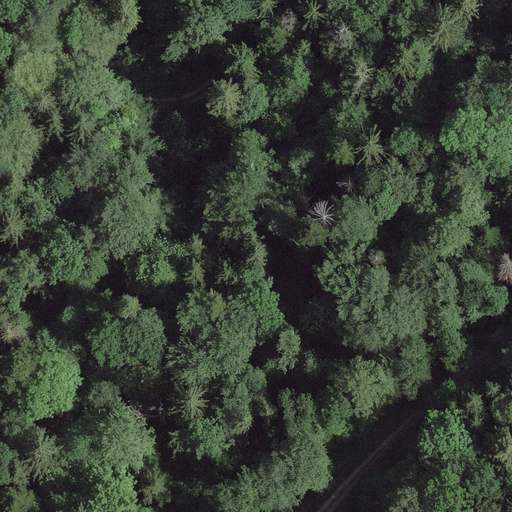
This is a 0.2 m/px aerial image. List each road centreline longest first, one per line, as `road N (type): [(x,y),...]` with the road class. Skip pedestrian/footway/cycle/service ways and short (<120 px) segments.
road 1 (track): [(260,0),(218,79),(183,104),(128,97),(0,43)]
road 2 (track): [(323,511),(511,331)]
